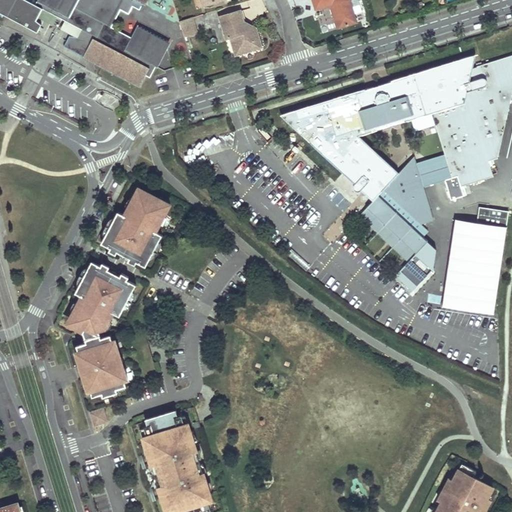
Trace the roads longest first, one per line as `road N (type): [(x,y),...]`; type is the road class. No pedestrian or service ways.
road 1 (tertiary): [(511,6),(302,70)]
road 2 (residential): [(80,511),(33,342),(35,311)]
road 3 (tertiary): [(302,70),(131,128)]
road 4 (residential): [(0,359),(55,511)]
road 5 (tertiary): [(35,311),(95,199)]
